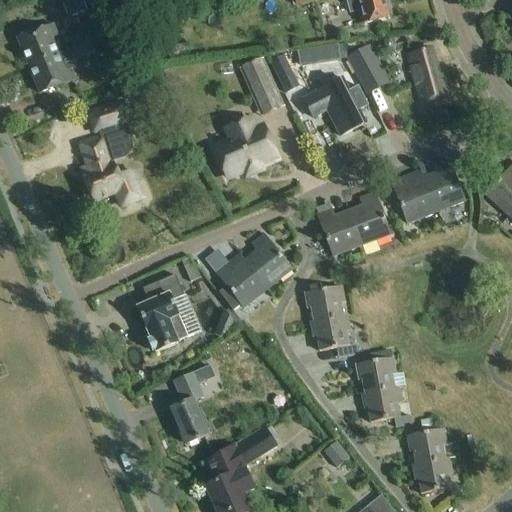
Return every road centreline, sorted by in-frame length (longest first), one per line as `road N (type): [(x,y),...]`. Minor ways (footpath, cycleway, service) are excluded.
road 1 (residential): [(416,511),(284,346),(277,325),(282,302),(309,259),(293,204)]
road 2 (residential): [(68,299),(293,204)]
road 3 (residential): [(293,204),(511,109)]
road 4 (residential): [(160,511),(68,299)]
road 5 (residential): [(68,299),(0,138)]
road 6 (residential): [(511,109),(463,38),(452,0)]
